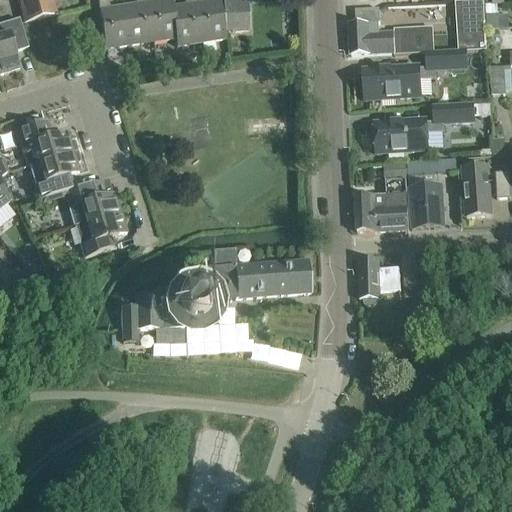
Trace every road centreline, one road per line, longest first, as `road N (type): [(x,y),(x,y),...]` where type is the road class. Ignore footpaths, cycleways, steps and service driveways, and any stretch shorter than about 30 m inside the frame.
road 1 (secondary): [(293,511),(333,354),(335,246)]
road 2 (secondary): [(335,246),(325,0)]
road 3 (track): [(145,399),(53,445),(0,502)]
road 4 (residential): [(335,246),(511,241)]
road 5 (residential): [(145,237),(92,96)]
